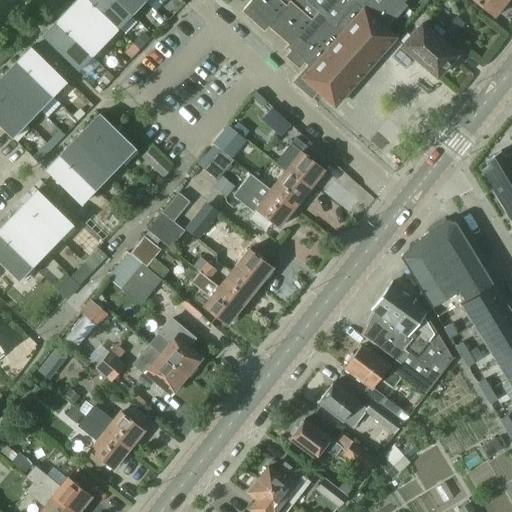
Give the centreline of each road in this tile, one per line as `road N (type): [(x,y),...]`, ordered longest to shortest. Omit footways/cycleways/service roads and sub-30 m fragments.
road 1 (tertiary): [(161,511),(405,202)]
road 2 (residential): [(405,202),(213,29)]
road 3 (residential): [(436,164),(465,191),(511,269)]
road 4 (tertiary): [(436,164),(511,70)]
